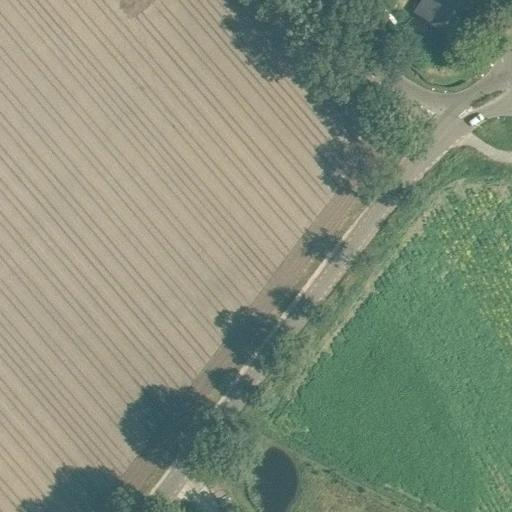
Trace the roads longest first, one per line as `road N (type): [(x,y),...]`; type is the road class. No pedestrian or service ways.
road 1 (tertiary): [(148,511),(444,128)]
road 2 (unclassified): [(444,128),(378,74),(310,0)]
